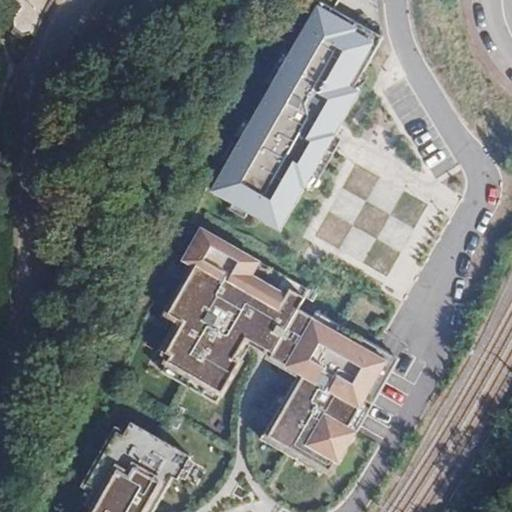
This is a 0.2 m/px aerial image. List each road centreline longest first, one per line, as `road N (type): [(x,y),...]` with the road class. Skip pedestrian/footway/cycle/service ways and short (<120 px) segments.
road 1 (residential): [(396,0),(413,66),(483,174),(484,197),(440,284),(434,375),(354,511)]
road 2 (residential): [(0,429),(15,389),(36,87),(78,0)]
